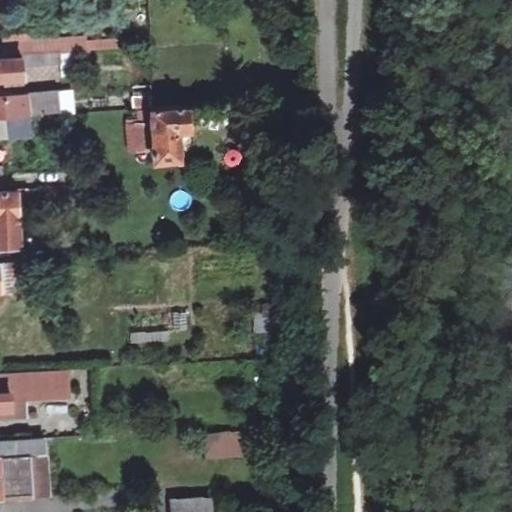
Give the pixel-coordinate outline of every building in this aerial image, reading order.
[(33,38),(6,40),(7,53),(27,51),(34,51),(33,38)] [(0,77),(22,76),(21,55),(0,56),(0,77)] [(0,98),(0,116),(4,116),(54,113),(52,91),(20,93),(20,97),(0,98)] [(187,104),(150,106),(151,120),(135,122),(138,147),(153,146),(154,160),(180,158),(178,130),(188,129),(187,104)] [(0,244),(20,244),(18,190),(0,191),(0,244)] [(251,310),(253,333),(272,331),(270,309),(251,310)] [(168,341),(168,331),(132,330),(131,341),(168,341)] [(63,367),(0,371),(0,408),(11,408),(10,400),(65,396),(63,367)] [(242,456),(241,431),(205,432),(205,456),(242,456)] [(18,437),(0,438),(0,494),(45,491),(41,436),(18,437)]
